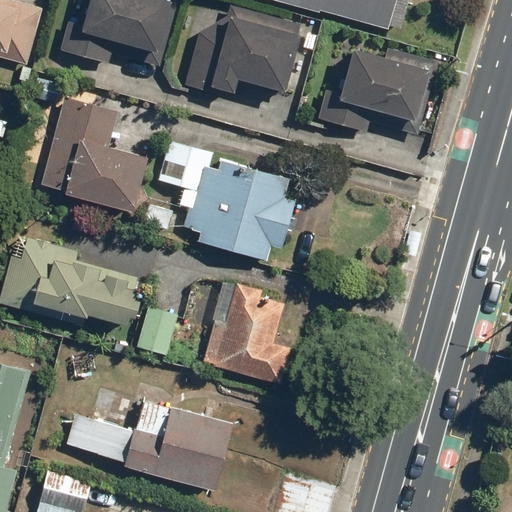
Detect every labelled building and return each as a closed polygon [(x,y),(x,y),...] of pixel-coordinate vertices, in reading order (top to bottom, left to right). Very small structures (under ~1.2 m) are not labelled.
[(0,0),(0,55),(27,62),(41,5),(19,0),(0,0)] [(159,60),(175,0),(87,0),(81,23),(68,19),(60,47),(108,61),(112,48),(159,60)] [(276,0),(319,11),(319,9),(387,27),(393,0),(276,0)] [(237,78),(284,90),(301,22),(229,4),(226,14),(198,28),(184,85),(208,91),(209,86),(233,92),(237,78)] [(316,117),(364,130),(368,118),(416,131),(435,60),(386,47),(384,56),(352,47),(340,93),(324,89),(316,117)] [(64,193),(132,210),(146,155),(106,145),(115,109),(64,96),(41,184),(65,190),(64,193)] [(196,240),(265,260),(270,244),(281,247),(295,199),(284,195),(289,178),(220,158),(217,169),(208,166),(212,151),(168,139),(157,177),(193,188),(182,226),(199,231),(196,240)] [(143,222),(166,228),(172,210),(148,203),(143,222)] [(421,232),(410,229),(404,252),(415,255),(421,232)] [(132,298),(137,277),(74,260),(77,249),(26,236),(20,257),(11,254),(0,293),(0,301),(82,324),(84,314),(126,325),(128,316),(135,318),(139,300),(132,298)] [(203,361),(279,381),(288,346),(273,342),(283,301),(260,295),(262,288),(236,281),(225,321),(214,319),(203,361)] [(136,345),(165,354),(177,314),(149,306),(136,345)] [(0,511),(4,511),(16,470),(3,466),(31,368),(0,359),(0,511)] [(122,464),(213,490),(232,423),(143,397),(134,429),(96,418),(95,424),(71,417),(64,443),(123,460),(122,464)] [(35,511),(73,511),(74,511),(79,511),(81,511),(90,482),(47,470),(35,511)]
